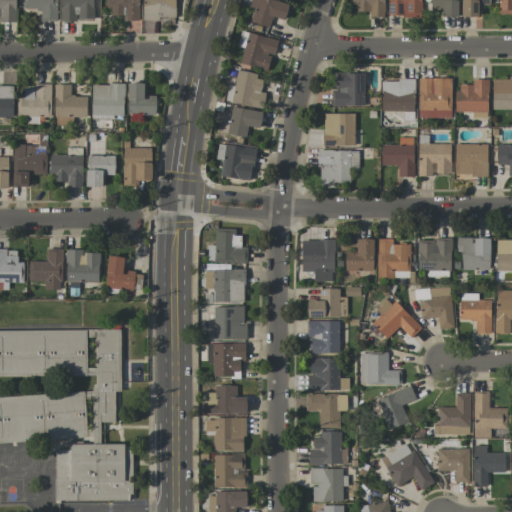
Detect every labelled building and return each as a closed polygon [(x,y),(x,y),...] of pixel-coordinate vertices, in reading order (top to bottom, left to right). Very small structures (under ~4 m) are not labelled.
[(0,0),(0,20),(15,21),(15,0),(0,0)] [(23,0),(23,9),(41,9),(40,21),(56,21),(56,0),(23,0)] [(60,0),(61,21),(93,20),(92,0),(60,0)] [(139,20),(138,0),(107,0),(107,15),(124,15),(124,21),(139,20)] [(175,0),(142,0),(142,19),(175,20),(175,0)] [(289,4),(274,0),(250,0),(248,7),(254,9),(250,22),(269,28),(272,17),(284,20),(289,4)] [(352,0),(352,12),(369,12),(369,17),(383,17),(383,0),(352,0)] [(421,0),(388,0),(388,17),(421,17),(421,0)] [(457,0),(430,0),(430,10),(442,10),(441,17),(457,17),(457,0)] [(489,0),(461,0),(461,17),(478,17),(478,5),(489,5),(489,0)] [(511,0),(498,0),(498,15),(511,15),(511,0)] [(240,64),(269,71),(277,40),(248,33),(240,64)] [(263,107),(265,93),(261,92),(263,75),(235,72),(232,104),(263,107)] [(364,73),(333,73),(333,106),(364,107),(364,73)] [(451,118),(450,78),(417,79),(418,118),(451,118)] [(492,109),(511,109),(511,78),(492,78),(492,109)] [(380,111),(413,112),(414,80),(381,80),(380,111)] [(456,112),(487,112),(488,80),(472,80),(472,85),(456,85),(456,112)] [(155,115),(156,95),(144,95),(144,83),(128,83),(127,114),(155,115)] [(51,84),(34,84),(34,89),(24,89),(24,97),(17,97),(16,116),(50,116),(51,84)] [(70,85),(55,84),(54,125),(72,125),(73,117),(86,118),(87,96),(70,96),(70,85)] [(91,84),(91,117),(113,118),(113,116),(123,116),(124,85),(91,84)] [(0,117),(12,118),(13,87),(0,86),(0,117)] [(259,129),(263,113),(234,106),(227,134),(245,138),(248,126),(259,129)] [(354,113),(323,114),(323,146),(354,146),(354,113)] [(13,187),(28,186),(28,175),(46,175),(46,137),(38,137),(38,145),(12,145),(13,187)] [(381,145),(381,166),(397,166),(398,177),(414,177),(413,138),(398,138),(398,145),(381,145)] [(418,175),(451,174),(450,143),(417,144),(418,175)] [(220,177),(251,180),(254,148),(217,144),(216,159),(222,160),(220,177)] [(487,176),(487,145),(454,144),(454,175),(487,176)] [(152,181),(151,147),(122,148),(123,187),(138,187),(138,181),(152,181)] [(358,169),(358,150),(317,151),(317,165),(320,165),(320,184),(350,183),(350,170),(358,169)] [(82,155),(51,155),(51,182),(67,182),(67,187),(82,187),(82,155)] [(85,186),(102,187),(103,175),(114,175),(115,156),(86,155),(85,186)] [(8,157),(0,156),(0,188),(8,189),(8,157)] [(246,263),(247,247),(239,247),(239,229),(215,228),(215,245),(207,245),(207,262),(246,263)] [(461,269),(489,270),(490,238),(457,238),(456,253),(461,253),(461,269)] [(372,271),(373,239),(356,239),(356,251),(345,251),(344,270),(372,271)] [(410,245),(392,244),(392,239),(376,239),(376,278),(393,279),(393,270),(409,270),(410,245)] [(450,239),(418,239),(418,270),(426,270),(426,277),(450,277),(450,239)] [(511,239),(496,239),(495,270),(511,270),(511,239)] [(333,240),(301,240),(302,272),(313,272),(313,281),(334,281),(333,240)] [(23,262),(17,262),(17,250),(0,249),(0,282),(23,283),(23,262)] [(62,249),(47,249),(46,261),(29,261),(28,281),(44,281),(44,290),(61,290),(62,249)] [(98,283),(99,253),(82,253),(82,250),(66,249),(65,282),(98,283)] [(124,257),(107,256),(105,287),(140,290),(142,273),(123,271),(124,257)] [(205,289),(213,289),(213,303),(244,303),(244,269),(204,270),(205,289)] [(420,319),(437,317),(438,329),(453,328),(450,287),(414,290),(415,299),(418,299),(420,319)] [(346,297),(339,297),(338,288),(319,289),(319,300),(307,300),(307,318),(346,317),(346,297)] [(511,320),(511,300),(511,290),(494,290),(495,333),(509,333),(509,320),(511,320)] [(478,294),(460,293),(459,320),(476,321),(476,333),(490,333),(490,300),(478,300),(478,294)] [(386,339),(399,326),(410,338),(421,328),(395,301),(391,304),(384,298),(374,308),(380,315),(371,323),(386,339)] [(215,307),(214,340),(244,340),(245,307),(215,307)] [(308,354),(338,354),(338,321),(307,321),(307,337),(308,337),(308,354)] [(0,442),(56,441),(56,450),(54,450),(55,501),(132,500),(131,450),(124,450),(124,444),(100,444),(100,422),(115,422),(114,391),(121,391),(120,329),(0,330),(0,376),(94,376),(94,395),(0,395),(0,442)] [(245,343),(206,344),(206,364),(212,364),(212,377),(239,377),(239,362),(245,362),(245,343)] [(387,353),(360,352),(359,384),(399,385),(400,370),(387,370),(387,353)] [(339,358),(308,358),(308,391),(347,390),(347,378),(339,378),(339,358)] [(246,414),(246,397),(236,397),(236,386),(215,385),(215,393),(204,392),(203,414),(246,414)] [(401,404),(415,400),(411,387),(377,397),(387,430),(407,424),(401,404)] [(489,438),(490,428),(506,429),(506,408),(488,408),(488,392),(473,391),(472,438),(489,438)] [(470,393),(455,393),(455,407),(437,407),(436,426),(433,426),(433,434),(469,435),(470,393)] [(346,394),(306,394),(306,411),(318,411),(318,428),(339,428),(339,411),(346,411),(346,394)] [(244,419),(205,418),(205,432),(213,432),(213,450),(244,451),(244,419)] [(346,464),(346,447),(340,448),(340,433),(313,433),(313,448),(308,448),(309,465),(346,464)] [(454,483),(469,482),(468,448),(454,449),(454,442),(437,443),(437,471),(454,471),(454,483)] [(380,458),(395,486),(413,477),(420,490),(431,484),(409,443),(380,458)] [(472,487),(486,487),(487,472),(504,473),(504,453),(486,452),(486,446),(473,445),(472,487)] [(245,487),(245,454),(213,454),(213,488),(245,487)] [(341,486),(345,486),(344,468),(310,469),(310,485),(312,485),(312,502),(341,501),(341,486)] [(207,493),(207,511),(234,511),(234,507),(247,507),(246,491),(207,493)] [(366,504),(367,511),(389,511),(388,501),(366,504)]
